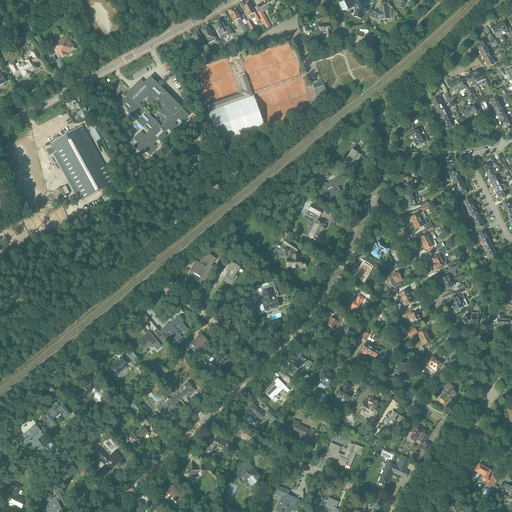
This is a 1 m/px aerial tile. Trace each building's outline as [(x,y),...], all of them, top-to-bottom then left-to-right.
[(270,27),(262,11),(261,11),(260,9),(266,6),(265,5),(274,1),(273,0),(256,0),(254,1),(257,6),(254,7),(261,20),(265,29),(270,27)] [(344,1),(347,8),(348,10),(354,7),(356,11),(354,16),(354,17),(361,19),(363,13),(368,10),(368,9),(367,7),(366,6),(363,0),(346,0),(344,1)] [(395,0),(394,3),(398,5),(398,6),(403,8),(405,3),(406,2),(410,4),(411,0),(395,0)] [(249,4),(244,7),(248,16),(249,16),(251,20),(255,18),(257,22),(260,20),(255,10),(253,11),(249,4)] [(388,10),(387,6),(379,7),(380,12),(376,13),(375,12),(372,11),(369,17),(376,20),(381,19),(381,20),(388,19),(388,14),(389,14),(390,14),(391,13),(390,11),(390,10),(388,10)] [(237,11),(233,13),(244,33),(247,32),(243,24),(244,24),(237,11)] [(244,33),(233,13),(230,15),(234,22),(236,26),(238,29),(236,30),(239,36),(242,35),(244,33)] [(280,22),(276,16),(271,19),(274,25),(280,22)] [(225,29),(221,20),(218,21),(217,21),(216,21),(216,23),(215,23),(216,25),(214,26),(216,31),(219,29),(220,31),(218,32),(221,39),(228,35),(229,36),(233,34),(229,26),(225,29)] [(250,20),(247,22),(252,30),(255,28),(250,20)] [(498,26),(501,33),(504,31),(506,34),(508,33),(504,23),(498,26)] [(330,24),(319,25),(320,31),(326,31),(327,38),(330,37),(330,30),(330,24)] [(501,33),(498,26),(492,29),(495,36),(501,33)] [(207,27),(201,30),(209,44),(214,40),(216,43),(218,42),(215,35),(212,37),(207,27)] [(24,34),(29,42),(32,40),(28,32),(24,34)] [(198,32),(192,35),(197,45),(195,47),(200,57),(203,56),(199,48),(205,45),(198,32)] [(55,47),(54,48),(52,45),(46,48),(48,51),(47,51),(50,57),(56,54),(56,55),(59,54),(61,58),(66,55),(66,54),(75,50),(68,37),(63,39),(64,42),(60,44),(59,42),(54,44),(55,47)] [(377,43),(374,40),(372,42),(367,37),(364,40),(366,42),(364,43),(370,49),(377,43)] [(484,41),(476,44),(479,50),(488,45),(487,43),(486,43),(485,41),(484,41)] [(488,45),(479,50),(482,56),(488,53),(490,52),(488,48),(487,49),(486,47),(489,46),(488,45)] [(25,62),(31,73),(31,72),(37,69),(34,63),(34,64),(33,62),(39,58),(35,50),(31,53),(32,55),(29,57),(30,59),(25,62)] [(488,53),(482,56),(485,62),(491,59),(488,53)] [(491,59),(485,62),(487,68),(494,65),(491,59)] [(31,73),(25,62),(24,62),(25,63),(20,66),(18,64),(16,65),(14,63),(10,65),(14,73),(19,71),(20,70),(21,71),(22,72),(22,73),(24,77),(31,73)] [(507,79),(511,76),(511,69),(507,72),(506,71),(502,73),(501,70),(496,72),(498,75),(502,73),(504,76),(505,76),(507,79)] [(477,71),(472,74),(475,81),(477,84),(485,80),(482,73),(479,74),(477,71)] [(475,81),(472,74),(465,77),(469,84),(475,81)] [(146,87),(137,96),(130,90),(125,95),(124,93),(116,101),(118,102),(123,107),(124,106),(126,104),(130,107),(128,110),(127,111),(133,117),(134,116),(137,114),(141,118),(138,120),(137,121),(143,128),(144,128),(145,126),(147,124),(152,128),(149,131),(147,133),(145,135),(141,132),(134,139),(137,143),(134,146),(143,155),(146,152),(150,155),(157,148),(156,147),(154,144),(158,140),(160,142),(162,144),(168,137),(167,136),(164,134),(168,130),(171,132),(172,133),(178,127),(177,126),(175,123),(178,119),(181,122),(182,123),(190,116),(183,109),(182,108),(181,108),(179,107),(180,106),(172,99),(163,90),(154,81),(150,77),(144,83),(143,84),(146,87)] [(239,95),(207,106),(209,112),(220,145),(265,129),(254,96),(253,96),(247,79),(244,79),(242,79),(242,80),(240,81),(242,89),(241,91),(239,95)] [(461,80),(454,83),(458,90),(464,87),(461,80)] [(458,90),(454,83),(449,86),(452,93),(458,90)] [(441,104),(443,103),(444,103),(441,97),(432,101),(435,108),(441,104)] [(494,110),(501,107),(498,101),(499,101),(497,97),(493,100),(494,103),(491,104),(494,110)] [(82,102),(74,107),(81,120),(89,116),(82,102)] [(437,113),(444,110),(446,109),(443,103),(441,104),(435,108),(437,113)] [(469,105),(466,106),(468,109),(471,116),(474,114),(474,115),(476,114),(476,113),(477,113),(476,112),(477,112),(476,110),(475,110),(473,106),(471,108),(469,105)] [(501,107),(494,110),(497,115),(503,112),(501,107)] [(468,109),(464,111),(463,108),(459,110),(460,113),(462,112),(465,119),(471,116),(468,109)] [(448,112),(447,109),(446,109),(444,110),(437,113),(440,119),(447,116),(446,113),(448,112)] [(503,112),(497,115),(499,121),(506,118),(509,116),(506,111),(503,112)] [(443,125),(450,121),(447,116),(440,119),(443,125)] [(502,126),(509,123),(506,118),(499,121),(502,126)] [(450,121),(443,125),(446,131),(451,128),(452,129),(456,128),(456,127),(453,120),(450,121)] [(509,123),(502,126),(505,132),(511,128),(511,126),(511,125),(511,123),(511,122),(509,123)] [(51,143),(50,143),(53,148),(55,152),(53,153),(76,195),(77,194),(78,197),(80,195),(81,196),(83,201),(114,184),(112,179),(104,166),(100,168),(83,137),(87,135),(82,126),(51,143)] [(413,140),(421,136),(424,134),(421,128),(418,130),(410,134),(413,140)] [(421,136),(413,140),(416,146),(424,142),(421,136)] [(192,146),(186,154),(199,163),(204,155),(192,146)] [(361,155),(352,150),(345,162),(354,167),(356,163),(357,163),(361,155)] [(482,167),(485,173),(492,170),(496,167),(495,165),(494,165),(492,161),(488,163),(489,164),(482,167)] [(329,167),(334,172),(338,169),(332,163),(329,167)] [(492,170),(485,173),(488,178),(495,175),(492,170)] [(444,177),(443,176),(441,171),(438,173),(443,184),(446,182),(444,177)] [(457,173),(456,171),(453,172),(453,171),(448,173),(449,175),(447,176),(448,179),(446,180),(447,182),(449,181),(452,180),(459,177),(459,176),(458,173),(457,173)] [(412,173),(409,173),(402,174),(403,178),(404,181),(403,181),(403,185),(414,184),(413,177),(421,176),(420,172),(412,173)] [(495,175),(488,178),(491,184),(497,181),(495,175)] [(455,185),(462,182),(459,177),(452,180),(455,185)] [(341,191),(338,186),(342,184),(338,178),(327,184),(326,182),(317,187),(321,195),(329,191),(332,197),(337,194),(337,193),(340,191),(341,192),(341,191)] [(497,181),(491,184),(493,189),(500,186),(497,181)] [(462,182),(455,185),(458,191),(465,188),(462,182)] [(500,186),(493,189),(496,195),(503,191),(505,190),(502,185),(500,186)] [(407,202),(416,199),(418,198),(416,193),(424,189),(423,186),(414,189),(415,193),(405,196),(407,202)] [(66,196),(62,188),(54,192),(58,200),(66,196)] [(458,191),(453,193),(454,196),(457,195),(459,198),(460,199),(463,197),(462,196),(467,193),(465,188),(458,191)] [(503,191),(496,195),(499,201),(506,197),(503,191)] [(465,208),(473,204),(470,198),(463,202),(465,204),(463,205),(465,208)] [(421,207),(428,204),(427,201),(420,204),(419,202),(417,202),(416,199),(407,202),(408,205),(407,206),(408,208),(409,208),(409,209),(410,209),(414,208),(413,207),(416,206),(416,207),(420,206),(421,207)] [(505,212),(511,209),(510,206),(511,205),(511,204),(511,202),(502,206),(505,212)] [(429,203),(428,204),(421,207),(423,212),(431,208),(429,203)] [(473,204),(466,208),(469,213),(476,210),(473,204)] [(313,213),(320,217),(323,210),(317,206),(313,213)] [(472,218),(478,215),(476,210),(469,213),(472,218)] [(413,224),(425,219),(425,218),(426,218),(423,212),(411,218),(413,224)] [(478,215),(472,218),(475,224),(481,221),(478,215)] [(427,230),(433,227),(431,222),(427,224),(425,219),(413,224),(416,229),(425,225),(427,230)] [(322,237),(323,235),(321,234),(325,226),(317,221),(315,224),(314,224),(313,226),(314,227),(309,237),(319,242),(320,241),(321,240),(322,238),(322,237)] [(481,221),(475,224),(477,229),(484,226),(481,221)] [(423,244),(436,238),(433,231),(434,230),(433,227),(427,230),(429,235),(420,238),(423,244)] [(292,234),(286,230),(283,235),(289,239),(292,234)] [(481,241),(488,238),(485,233),(475,237),(476,240),(477,240),(479,240),(480,241),(480,242),(481,241)] [(436,238),(423,244),(425,250),(428,249),(429,250),(435,248),(435,247),(436,246),(437,250),(445,246),(443,243),(437,246),(434,239),(436,238)] [(484,247),(491,244),(488,238),(481,241),(484,247)] [(372,256),(379,260),(382,256),(379,254),(382,251),(386,254),(389,249),(379,243),(377,245),(376,244),(370,254),(373,256),(372,256)] [(487,253),(493,249),(491,244),(484,247),(487,253)] [(442,260),(446,258),(445,257),(443,253),(447,251),(446,249),(445,247),(437,251),(439,254),(431,258),(432,259),(431,259),(432,263),(432,265),(442,260)] [(493,249),(487,253),(491,261),(497,258),(495,255),(496,255),(493,249)] [(209,255),(208,257),(205,255),(199,264),(197,263),(192,271),(206,280),(213,268),(211,266),(215,259),(209,255)] [(299,267),(305,267),(306,261),(299,261),(299,255),(291,255),(291,259),(287,259),(287,267),(292,267),(292,268),(299,268),(299,267)] [(447,265),(448,264),(446,258),(442,260),(432,265),(433,266),(432,266),(434,269),(434,268),(435,271),(436,270),(437,271),(447,266),(447,265)] [(382,272),(385,268),(375,261),(372,266),(382,272)] [(449,270),(457,266),(454,261),(448,264),(447,265),(447,266),(449,270)] [(229,273),(226,278),(234,283),(238,277),(235,276),(240,268),(232,263),(226,271),(229,273)] [(371,268),(364,264),(356,276),(363,280),(371,268)] [(450,276),(456,271),(454,267),(448,270),(448,272),(445,273),(444,274),(445,276),(440,279),(440,280),(439,280),(442,285),(452,280),(450,276)] [(399,282),(402,281),(398,272),(392,275),(392,276),(388,278),(393,288),(401,285),(399,282)] [(452,280),(442,285),(443,288),(444,288),(445,291),(453,287),(454,288),(456,287),(458,290),(464,287),(462,284),(460,285),(460,283),(459,283),(458,283),(457,283),(456,283),(455,283),(454,283),(452,281),(452,280)] [(273,281),(268,283),(268,282),(257,286),(259,292),(262,291),(263,293),(262,293),(264,300),(261,301),(262,302),(255,304),(259,314),(266,311),(266,310),(278,306),(276,301),(278,300),(279,299),(278,296),(279,295),(277,291),(273,281)] [(451,305),(465,299),(462,294),(467,292),(464,287),(458,290),(460,293),(457,295),(457,296),(450,299),(451,302),(450,302),(451,305)] [(398,295),(399,297),(397,298),(399,302),(401,301),(402,300),(409,297),(406,291),(398,295)] [(352,311),(355,313),(364,299),(359,296),(355,302),(352,300),(348,308),(352,310),(352,311)] [(403,307),(412,303),(409,297),(402,300),(401,301),(403,307)] [(465,299),(451,305),(454,310),(455,310),(455,311),(464,306),(464,307),(468,305),(465,299)] [(409,310),(401,314),(404,319),(408,317),(409,319),(411,318),(413,322),(415,321),(416,321),(417,322),(421,321),(418,314),(417,315),(416,312),(411,314),(409,310)] [(471,325),(472,317),(468,316),(468,315),(463,318),(462,319),(465,325),(467,324),(471,324),(471,325)] [(168,324),(168,323),(167,323),(164,326),(165,327),(164,327),(165,327),(163,329),(167,334),(169,332),(171,334),(175,339),(179,344),(184,340),(175,329),(179,327),(181,329),(184,333),(188,330),(184,326),(177,317),(173,320),(168,324)] [(338,327),(337,327),(339,323),(335,321),(336,319),(332,317),(331,318),(327,325),(336,330),(338,327)] [(417,332),(415,328),(406,332),(409,338),(415,334),(416,337),(418,337),(419,340),(428,336),(425,330),(423,332),(422,330),(417,332)] [(162,336),(161,334),(159,332),(157,329),(153,332),(159,338),(162,336)] [(170,338),(167,334),(163,329),(159,332),(161,334),(162,336),(166,341),(170,338)] [(146,334),(137,341),(144,350),(148,347),(151,344),(156,350),(161,346),(148,331),(145,333),(146,334)] [(191,344),(190,345),(190,346),(193,349),(194,349),(194,352),(196,352),(197,351),(197,352),(198,351),(208,342),(201,335),(191,344)] [(428,336),(419,340),(416,341),(419,349),(420,352),(419,352),(420,355),(425,352),(422,346),(431,342),(428,336)] [(372,345),(366,342),(361,350),(367,354),(372,345)] [(372,345),(367,354),(372,357),(374,355),(379,358),(384,350),(378,347),(377,349),(372,345)] [(211,349),(206,354),(208,355),(210,357),(208,359),(208,360),(208,361),(211,364),(212,364),(215,362),(220,367),(225,361),(226,362),(230,358),(229,357),(230,356),(227,354),(226,355),(223,352),(221,353),(218,354),(219,356),(218,357),(215,353),(213,351),(211,349)] [(117,374),(120,371),(123,373),(127,368),(125,366),(129,362),(122,355),(110,367),(117,374)] [(301,355),(292,364),(286,369),(292,375),(298,370),(297,369),(303,364),(310,368),(312,363),(307,360),(309,358),(303,355),(301,356),(301,355)] [(386,362),(390,364),(394,358),(391,355),(386,362)] [(430,370),(437,360),(435,358),(434,359),(432,357),(429,361),(425,358),(421,363),(430,370)] [(437,360),(430,370),(435,373),(439,369),(438,368),(439,367),(440,367),(442,365),(439,363),(440,362),(437,360)] [(400,363),(399,366),(398,366),(394,372),(402,377),(405,373),(406,374),(407,371),(405,370),(407,367),(400,363)] [(332,377),(334,375),(330,373),(329,374),(326,372),(327,371),(323,369),(319,375),(320,375),(319,378),(318,377),(316,381),(320,383),(320,382),(323,384),(322,385),(329,389),(335,379),(332,377)] [(81,391),(75,398),(81,403),(84,405),(86,405),(88,402),(88,401),(85,398),(91,392),(93,393),(94,393),(96,390),(96,389),(96,388),(98,385),(102,381),(96,375),(91,379),(93,381),(90,385),(88,383),(86,385),(84,383),(79,389),(81,391)] [(439,379),(434,375),(431,379),(436,383),(439,379)] [(285,386),(278,378),(274,382),(277,384),(275,386),(274,385),(267,392),(269,395),(268,396),(272,399),(283,388),(287,393),(289,390),(293,386),(289,382),(285,386)] [(171,380),(166,384),(175,394),(180,399),(186,394),(188,397),(196,390),(188,382),(178,391),(177,390),(179,388),(171,380)] [(351,405),(355,398),(352,395),(352,394),(348,391),(349,389),(349,390),(352,386),(345,382),(342,388),(341,387),(337,395),(348,401),(347,403),(351,405)] [(445,393),(450,398),(455,393),(453,390),(455,388),(453,386),(449,382),(441,388),(445,393)] [(450,398),(445,393),(440,398),(445,404),(450,399),(450,398)] [(163,402),(156,407),(165,416),(171,410),(173,412),(178,407),(175,404),(180,399),(175,394),(170,399),(169,400),(165,404),(163,402)] [(363,402),(359,409),(361,410),(361,411),(361,412),(362,413),(363,413),(364,412),(369,415),(375,418),(376,416),(379,411),(379,408),(377,407),(379,403),(373,399),(371,400),(370,401),(369,401),(368,401),(368,402),(368,403),(369,403),(368,405),(363,402)] [(249,423),(253,419),(256,415),(255,415),(256,414),(258,416),(258,417),(261,419),(264,415),(256,408),(257,407),(252,403),(241,416),(249,423)] [(56,405),(47,413),(48,414),(42,418),(51,429),(57,425),(53,419),(56,417),(57,417),(58,416),(58,415),(60,414),(64,419),(70,414),(62,405),(59,408),(56,405)] [(276,416),(270,409),(265,414),(276,424),(281,420),(276,416)] [(351,410),(346,418),(352,421),(357,413),(351,410)] [(390,420),(387,424),(393,428),(396,429),(398,425),(400,426),(405,418),(393,411),(388,419),(390,420)] [(159,417),(155,413),(151,417),(155,421),(159,417)] [(147,418),(143,421),(147,426),(151,423),(147,418)] [(304,437),(304,435),(311,437),(314,432),(298,426),(299,423),(293,420),(288,433),(294,436),(295,433),(304,437)] [(413,434),(411,437),(411,439),(415,442),(423,446),(424,446),(422,449),(428,453),(433,445),(427,442),(426,442),(425,441),(430,435),(430,433),(424,430),(419,427),(418,426),(417,427),(416,427),(413,434)] [(130,435),(133,440),(131,441),(134,446),(136,444),(142,440),(140,438),(147,433),(144,428),(143,427),(136,432),(136,431),(130,435)] [(24,435),(20,439),(25,445),(24,446),(27,450),(32,446),(32,445),(33,446),(35,448),(40,443),(37,439),(40,437),(43,435),(44,436),(44,435),(38,428),(39,429),(34,434),(30,430),(26,433),(27,434),(24,436),(24,435)] [(376,443),(377,440),(370,435),(366,442),(374,446),(375,444),(376,443)] [(219,449),(221,451),(225,446),(227,447),(226,448),(231,451),(234,447),(230,444),(223,440),(217,436),(216,439),(212,444),(212,443),(206,453),(211,456),(214,458),(217,453),(214,451),(216,447),(219,449)] [(350,465),(356,452),(360,454),(362,450),(350,444),(344,457),(337,454),(340,448),(334,445),(334,446),(330,445),(329,449),(331,451),(331,452),(330,451),(328,456),(335,459),(336,456),(340,458),(338,463),(345,466),(346,463),(350,465)] [(106,464),(100,471),(105,475),(122,458),(115,451),(107,459),(105,457),(106,456),(98,448),(94,452),(106,464)] [(251,471),(249,469),(250,465),(246,459),(238,477),(241,482),(248,480),(253,487),(257,479),(253,474),(254,474),(254,471),(251,471)] [(405,470),(408,463),(402,460),(398,467),(395,466),(387,462),(379,483),(387,486),(393,472),(405,477),(408,472),(405,470)] [(81,465),(75,469),(71,465),(73,463),(71,461),(66,465),(70,469),(61,477),(65,483),(71,478),(70,478),(72,477),(73,478),(79,474),(78,474),(84,469),(81,465)] [(187,468),(181,473),(182,474),(189,481),(198,473),(201,477),(203,475),(207,471),(201,464),(197,469),(192,463),(187,468)] [(481,474),(485,467),(479,464),(475,471),(481,474)] [(485,467),(481,474),(477,481),(480,482),(482,479),(488,482),(486,486),(490,488),(490,487),(493,488),(496,482),(499,478),(492,474),(490,479),(487,477),(491,471),(485,467)] [(471,468),(471,469),(466,477),(467,478),(469,479),(474,470),(471,468)] [(17,497),(20,490),(18,489),(19,486),(17,485),(17,484),(10,480),(6,488),(11,491),(9,496),(12,497),(9,503),(21,509),(26,499),(21,497),(19,497),(19,498),(17,497)] [(511,485),(511,482),(507,480),(502,489),(504,490),(504,491),(503,492),(503,494),(506,495),(508,492),(511,485)] [(184,490),(180,494),(171,485),(168,488),(167,487),(160,491),(161,493),(160,494),(165,499),(169,495),(177,504),(183,498),(186,501),(190,497),(184,490)] [(295,511),(297,506),(296,506),(298,501),(290,498),(289,499),(286,498),(289,491),(277,486),(274,494),(282,497),(280,502),(279,501),(278,505),(276,511),(278,511),(282,511),(288,511),(289,511),(290,510),(295,511)] [(495,486),(490,495),(494,497),(496,497),(501,489),(495,486)] [(58,488),(54,490),(59,500),(62,498),(58,488)] [(41,505),(40,506),(42,511),(43,510),(44,511),(51,511),(52,511),(54,510),(54,511),(55,511),(61,509),(57,500),(54,501),(53,500),(54,500),(52,496),(40,502),(41,505)] [(335,511),(337,509),(336,509),(338,502),(329,499),(328,501),(317,497),(314,504),(319,506),(320,503),(326,505),(324,508),(325,508),(323,511),(335,511)] [(162,508),(156,502),(153,505),(158,511),(162,508)]
